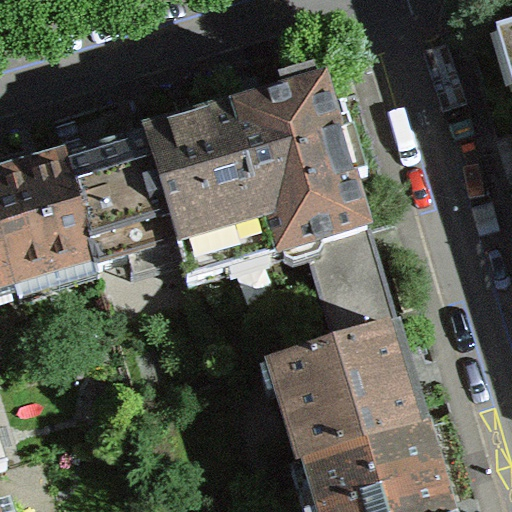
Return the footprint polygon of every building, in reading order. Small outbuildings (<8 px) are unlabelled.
[(511,36),(492,42),(511,111),(511,36)] [(334,355),(392,338),(348,189),(362,185),(343,121),(329,125),(319,93),(311,96),(307,82),(277,91),(281,105),(263,110),(257,112),(250,88),(226,95),(233,119),(228,121),(271,265),(304,256),(334,355)] [(271,265),(228,121),(170,138),(142,146),(174,254),(184,290),(222,279),(218,264),(259,252),(263,267),(271,265)] [(174,254),(142,146),(89,161),(60,170),(89,267),(92,278),(174,254)] [(0,187),(0,259),(9,290),(89,267),(60,170),(9,185),(0,187)] [(9,290),(0,259),(0,293),(9,291),(9,290)] [(392,338),(334,355),(279,371),(287,397),(274,401),(287,445),(300,441),(307,467),(417,435),(420,434),(400,364),(392,338)] [(307,467),(301,469),(314,511),(446,511),(440,490),(434,491),(425,463),(417,435),(307,467)]
